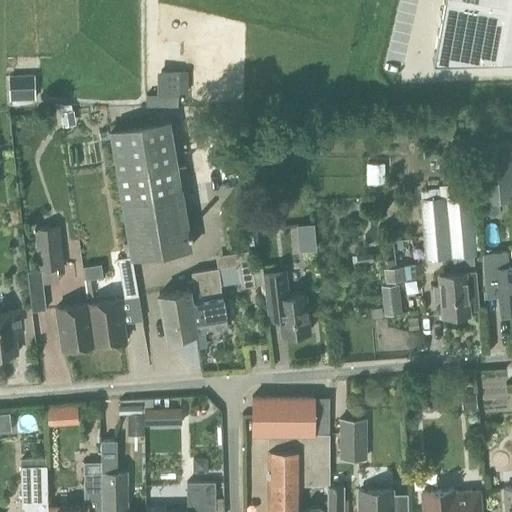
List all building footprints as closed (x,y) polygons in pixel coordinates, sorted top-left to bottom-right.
[(476,0),(443,0),(433,61),(499,59),(509,6),(476,0)] [(511,59),(511,6),(509,6),(499,59),(511,59)] [(36,74),(9,75),(10,100),(36,100),(36,74)] [(55,108),(56,122),(68,121),(66,107),(55,108)] [(132,257),(192,247),(178,164),(186,163),(179,119),(111,130),(131,257),(132,256),(132,257)] [(455,121),(373,123),(374,134),(385,134),(385,143),(455,141),(455,121)] [(318,131),(316,138),(321,143),(328,141),(330,135),(325,130),(318,131)] [(511,200),(511,143),(511,140),(479,143),(484,203),(511,200)] [(438,155),(438,177),(468,176),(467,155),(438,155)] [(426,261),(476,256),(471,196),(421,201),(426,261)] [(60,227),(40,229),(44,269),(64,267),(60,227)] [(219,268),(223,267),(239,265),(251,263),(249,250),(216,256),(218,267),(219,268)] [(506,251),(484,253),(486,287),(498,286),(500,311),(511,309),(511,265),(508,266),(506,251)] [(372,252),(356,254),(356,261),(373,260),(372,252)] [(118,259),(125,298),(139,296),(132,257),(132,256),(131,257),(118,259)] [(251,263),(239,265),(242,287),(255,285),(251,263)] [(414,264),(384,268),(386,281),(416,277),(414,264)] [(222,285),(219,268),(218,267),(192,272),(195,288),(214,285),(214,286),(222,285)] [(42,271),(28,273),(33,312),(46,311),(42,271)] [(310,332),(306,295),(279,298),(276,271),(264,273),(268,308),(280,307),(282,335),(310,332)] [(440,286),(434,287),(435,301),(441,300),(443,316),(449,316),(449,319),(462,318),(462,315),(468,315),(468,310),(478,309),(475,272),(465,273),(439,274),(440,286)] [(380,285),(383,314),(401,312),(398,283),(380,285)] [(216,297),(214,286),(214,285),(195,288),(190,289),(197,331),(228,325),(224,296),(216,297)] [(160,294),(167,336),(198,331),(197,331),(190,289),(190,288),(160,294)] [(127,340),(121,298),(89,303),(95,344),(127,340)] [(57,307),(63,349),(95,344),(89,303),(57,307)] [(0,312),(0,355),(18,354),(16,340),(19,336),(22,336),(19,310),(0,312)] [(413,331),(406,343),(412,347),(419,335),(413,331)] [(503,366),(474,367),(474,388),(504,387),(503,366)] [(112,395),(113,409),(140,407),(139,394),(112,395)] [(314,396),(252,396),(252,435),(269,434),(269,451),(268,451),(268,511),(272,511),(300,511),(301,509),(300,485),(327,485),(330,485),(330,433),(329,433),(329,398),(314,398),(314,396)] [(58,422),(58,406),(49,406),(50,422),(58,422)] [(123,410),(124,431),(141,430),(140,409),(123,410)] [(157,409),(144,409),(145,423),(157,423),(157,409)] [(364,459),(364,419),(340,419),(340,459),(364,459)] [(100,440),(100,462),(101,511),(127,511),(128,501),(119,500),(119,485),(127,485),(127,461),(119,461),(119,440),(100,440)] [(208,472),(208,457),(193,458),(193,473),(208,472)] [(101,511),(100,483),(100,461),(84,461),(85,473),(85,505),(48,506),(47,511),(101,511)] [(35,511),(47,511),(48,506),(47,466),(23,466),(23,511),(36,511),(35,511)] [(188,480),(188,511),(215,511),(215,480),(188,480)] [(327,485),(327,511),(346,511),(346,485),(330,485),(327,485)] [(481,511),(480,491),(456,493),(456,489),(423,492),(424,511),(481,511)] [(361,491),(360,511),(393,511),(393,490),(361,491)]
